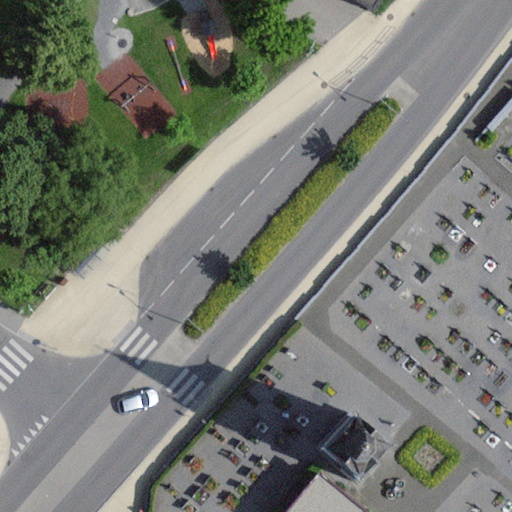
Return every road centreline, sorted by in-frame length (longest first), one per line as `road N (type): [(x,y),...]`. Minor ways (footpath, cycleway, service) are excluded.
road 1 (secondary): [(434,76),(377,80),(83,414)]
road 2 (secondary): [(131,456),(416,131),(434,76)]
road 3 (secondary): [(83,414),(3,511)]
